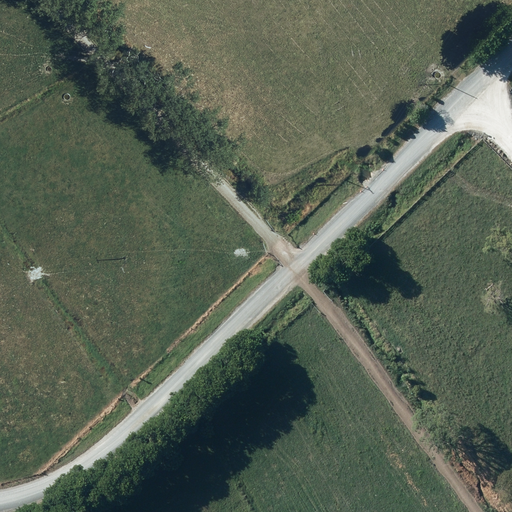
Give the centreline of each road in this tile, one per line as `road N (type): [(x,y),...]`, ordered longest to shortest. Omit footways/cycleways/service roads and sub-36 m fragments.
road 1 (unclassified): [(0,500),(59,480),(107,450),(287,264)]
road 2 (unclassified): [(287,264),(40,0)]
road 3 (unclassified): [(287,264),(511,50)]
